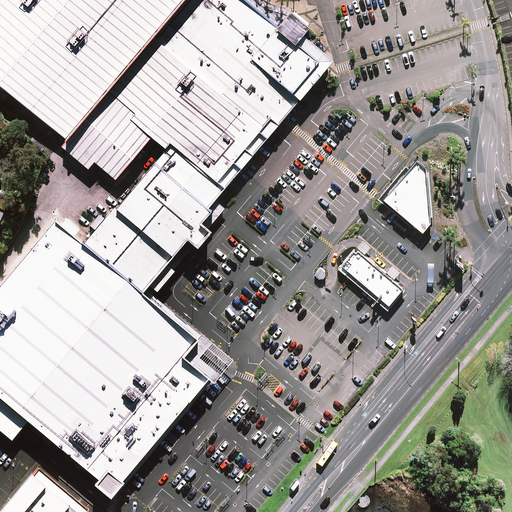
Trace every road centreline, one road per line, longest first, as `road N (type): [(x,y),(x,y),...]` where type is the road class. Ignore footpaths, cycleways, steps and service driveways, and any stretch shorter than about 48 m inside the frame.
road 1 (secondary): [(302,511),(511,263)]
road 2 (unknown): [(183,448),(0,305)]
